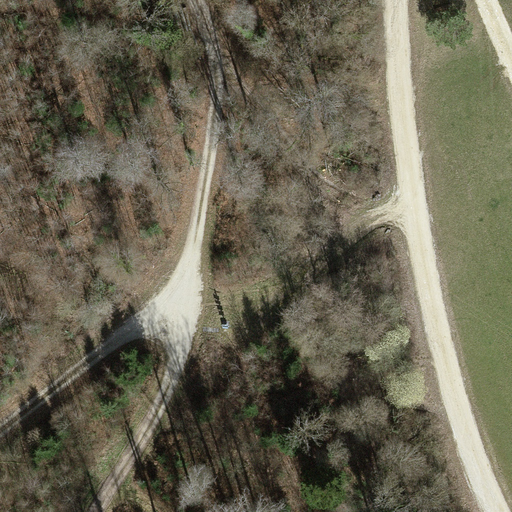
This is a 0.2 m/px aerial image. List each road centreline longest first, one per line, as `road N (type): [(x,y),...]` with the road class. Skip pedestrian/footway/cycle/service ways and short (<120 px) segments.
road 1 (track): [(396,0),(411,194),(466,432),(497,511)]
road 2 (track): [(179,293),(214,141),(214,64),(192,0)]
road 3 (track): [(95,511),(175,365),(179,293)]
road 4 (track): [(179,293),(0,436)]
